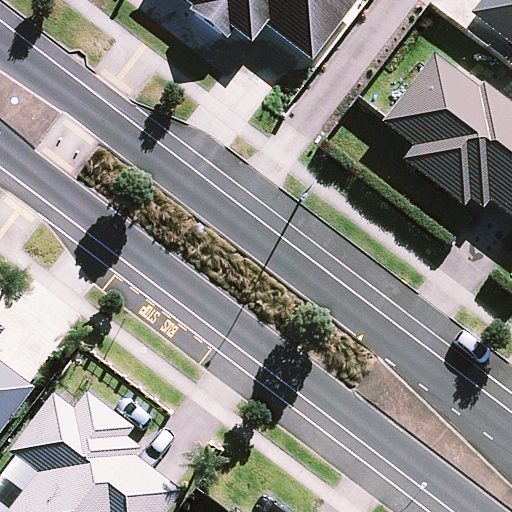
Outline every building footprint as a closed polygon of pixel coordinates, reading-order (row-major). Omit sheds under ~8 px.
[(263,31),(310,66),(360,0),(175,0),(191,12),(187,17),(225,46),(233,36),(250,48),(263,31)] [(511,0),(487,0),(471,22),(511,52),(511,0)] [(432,62),(381,129),(413,154),(402,168),(461,213),(468,204),(481,214),(487,206),(511,225),(511,113),(482,90),(477,96),(432,62)] [(0,435),(32,392),(0,368),(0,339),(3,335),(0,333),(0,435)] [(9,511),(168,511),(181,495),(133,460),(140,451),(126,441),(133,432),(85,397),(73,413),(52,397),(7,457),(12,461),(35,478),(9,511)] [(0,511),(9,511),(35,478),(12,461),(0,476),(0,511)]
